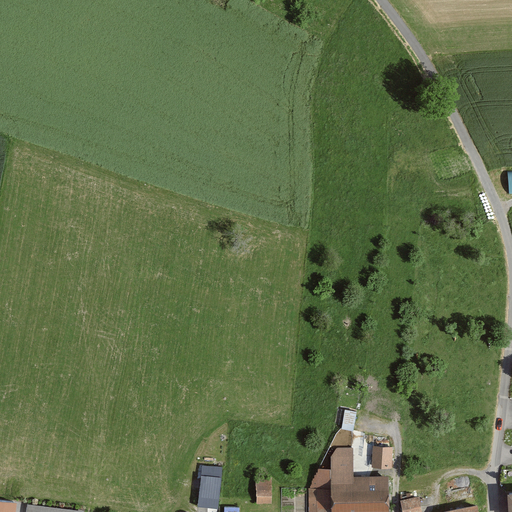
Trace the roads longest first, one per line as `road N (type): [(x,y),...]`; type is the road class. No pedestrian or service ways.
road 1 (residential): [(511,264),(498,208),(438,84),(380,0)]
road 2 (residential): [(491,511),(511,328)]
